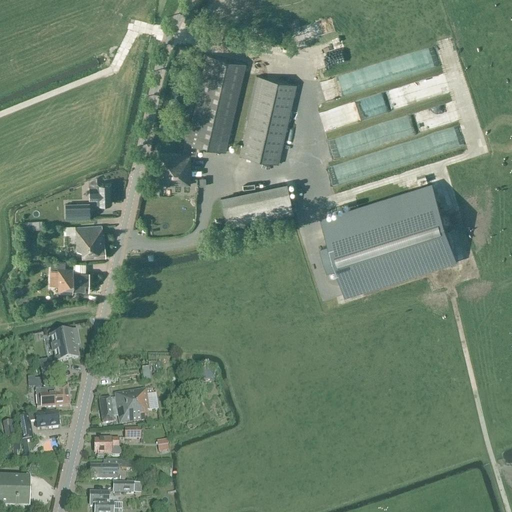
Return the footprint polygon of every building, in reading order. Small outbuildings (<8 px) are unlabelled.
[(158,184),(169,184),(190,184),(190,162),(191,162),(191,155),(195,156),(196,152),(197,146),(225,152),(235,108),(246,64),(206,56),(190,128),(187,127),(183,143),(185,144),(182,154),(159,154),(158,184)] [(277,164),(296,85),(258,76),(239,155),(277,164)] [(307,111),(307,125),(328,125),(328,128),(360,129),(360,111),(307,111)] [(325,181),(316,185),(321,196),(330,193),(325,181)] [(226,229),(290,216),(293,215),(292,212),(286,183),(220,197),(226,229)] [(337,268),(345,295),(454,260),(430,183),(320,218),(328,245),(319,248),(327,272),(337,268)] [(97,184),(97,188),(89,188),(89,200),(97,200),(97,204),(111,204),(111,184),(97,184)] [(65,219),(78,219),(78,204),(65,205),(65,219)] [(102,234),(101,226),(74,228),(76,252),(81,251),(81,259),(105,257),(104,234),(102,234)] [(290,236),(187,271),(194,292),(297,256),(290,236)] [(65,263),(48,262),(48,269),(59,269),(58,294),(72,294),(72,291),(87,292),(88,273),(73,272),(73,269),(65,269),(65,263)] [(76,347),(79,346),(76,332),(61,336),(60,329),(49,332),(50,338),(54,362),(62,360),(62,362),(78,359),(76,347)] [(40,367),(42,377),(59,374),(57,364),(49,365),(40,367)] [(214,380),(214,371),(200,371),(201,380),(214,380)] [(35,391),(36,409),(69,406),(67,387),(54,388),(54,389),(35,391)] [(110,399),(98,401),(102,425),(114,423),(113,419),(117,418),(119,426),(148,422),(147,412),(149,412),(147,396),(146,390),(119,394),(115,395),(114,395),(115,400),(110,400),(110,399)] [(58,427),(56,413),(35,415),(37,430),(41,429),(58,427)] [(21,441),(32,439),(28,416),(17,418),(21,441)] [(125,430),(125,440),(140,440),(140,430),(125,430)] [(32,439),(21,441),(26,460),(30,459),(27,442),(33,441),(32,439)] [(95,441),(94,456),(110,456),(112,457),(118,457),(120,455),(120,452),(118,450),(119,439),(112,439),(103,439),(103,440),(95,441)] [(152,451),(160,451),(160,440),(152,440),(152,451)] [(90,480),(116,480),(117,480),(117,467),(116,467),(90,466),(90,480)] [(0,480),(0,508),(28,509),(29,481),(0,480)] [(108,492),(113,492),(113,494),(133,495),(133,494),(138,494),(138,484),(134,484),(124,483),(124,485),(109,484),(108,492)] [(109,508),(109,493),(89,492),(89,508),(93,508),(93,511),(112,511),(113,508),(109,508)]
